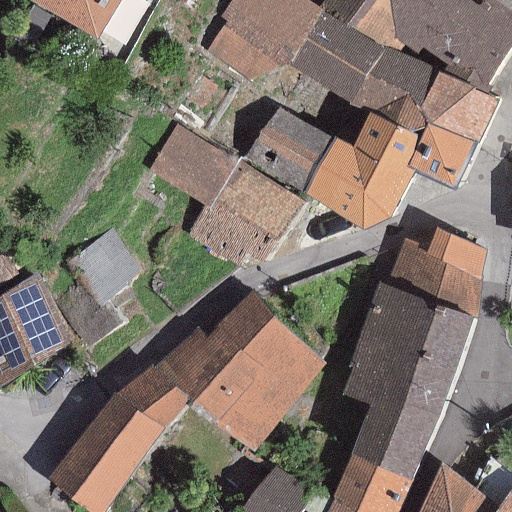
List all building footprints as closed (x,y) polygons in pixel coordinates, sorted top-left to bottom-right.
[(27,0),(96,39),(119,0),(27,0)] [(207,52),(249,82),(290,68),(323,13),(318,9),(306,0),(234,0),(220,18),(225,22),(207,52)] [(486,86),(511,46),(511,12),(493,0),(324,0),(318,9),(323,13),(379,47),(400,53),(486,97),(492,87),(486,86)] [(478,145),(498,102),(486,97),(400,53),(379,47),(323,13),(290,68),(371,115),(420,140),(426,125),(471,142),(478,145)] [(280,108),(244,159),(305,195),(334,139),(280,108)] [(305,195),(362,232),(390,219),(416,170),(408,167),(420,140),(371,115),(353,149),(334,139),(305,195)] [(416,170),(452,186),(471,142),(426,125),(420,140),(408,167),(416,170)] [(264,264),(302,205),(237,162),(177,126),(149,172),(205,207),(189,238),(239,268),(245,255),(264,264)] [(427,249),(404,239),(384,287),(473,320),(485,252),(436,228),(427,249)] [(110,229),(66,264),(80,282),(100,306),(106,300),(140,271),(110,229)] [(0,255),(0,254),(0,293),(20,279),(0,255)] [(0,386),(0,387),(67,345),(36,275),(0,295),(0,386)] [(88,349),(122,324),(106,300),(100,306),(80,282),(54,303),(88,349)] [(341,396),(368,407),(351,456),(332,499),(334,500),(353,511),(396,511),(412,482),(438,417),(473,320),(384,287),(377,284),(348,367),(352,369),(341,396)] [(214,426),(253,453),(325,365),(250,293),(205,339),(197,328),(154,368),(189,400),(217,422),(214,426)] [(48,480),(88,511),(102,511),(164,429),(189,400),(154,368),(151,366),(113,394),(48,480)] [(511,511),(511,477),(490,460),(473,489),(442,464),(419,511),(511,511)] [(299,511),(313,492),(274,467),(243,511),(299,511)] [(353,511),(334,500),(327,511),(353,511)]
